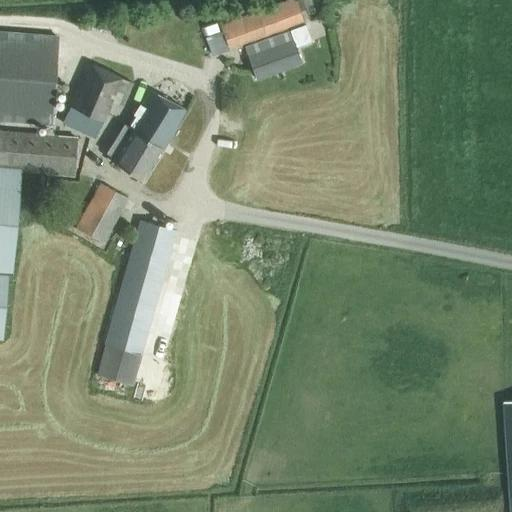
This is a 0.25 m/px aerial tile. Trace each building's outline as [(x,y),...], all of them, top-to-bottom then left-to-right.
[(229,50),(244,45),(256,79),(302,62),(289,28),(305,23),(296,0),(221,28),(229,50)] [(56,136),(0,131),(0,120),(53,124),(60,35),(0,30),(0,168),(18,170),(73,174),(76,137),(56,136)] [(73,106),(65,124),(95,137),(112,101),(123,106),(134,83),(88,62),(69,104),(73,106)] [(134,127),(132,130),(124,124),(106,154),(114,159),(112,162),(143,181),(187,110),(152,88),(129,125),(134,127)] [(0,168),(0,338),(3,339),(18,170),(0,168)] [(77,229),(104,243),(118,215),(128,198),(102,183),(77,229)] [(97,375),(131,385),(175,229),(141,220),(97,375)]
